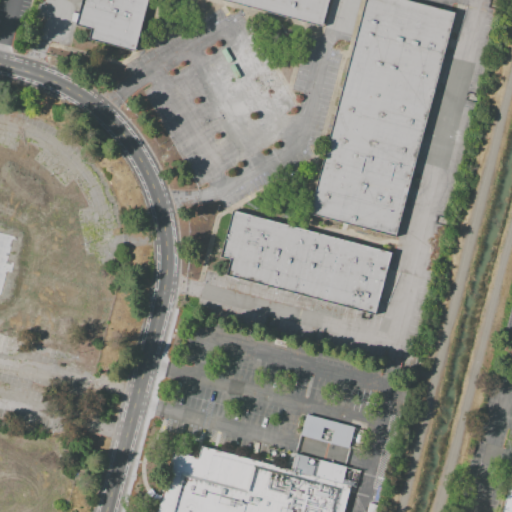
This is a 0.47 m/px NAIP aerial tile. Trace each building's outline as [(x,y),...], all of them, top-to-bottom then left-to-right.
[(82,0),(77,26),(90,29),(87,40),(137,51),(148,0),(82,0)] [(219,0),(323,24),(328,0),(219,0)] [(359,0),(311,217),(399,236),(449,10),(406,0),(359,0)] [(390,250),(230,212),(219,257),(229,259),(224,277),(375,313),(390,250)] [(299,435),(348,448),(354,427),(305,414),(299,435)] [(161,511),(176,454),(200,460),(202,449),(292,472),(297,453),(366,471),(360,495),(351,492),(345,511),(161,511)] [(511,511),(511,488),(505,487),(499,511),(511,511)]
